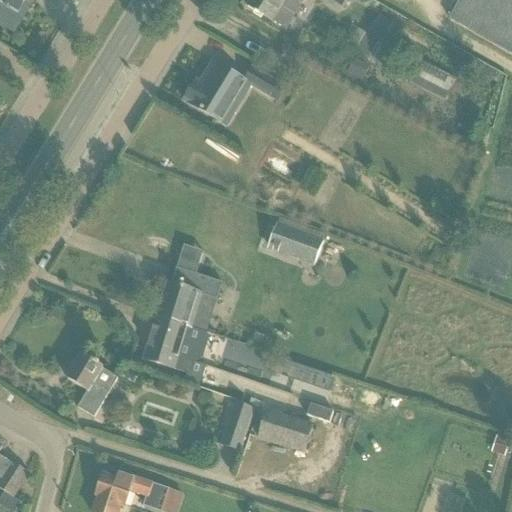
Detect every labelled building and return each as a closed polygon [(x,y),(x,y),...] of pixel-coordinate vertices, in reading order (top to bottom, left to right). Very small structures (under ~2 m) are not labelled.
[(0,0),(0,25),(14,34),(29,8),(24,5),(27,0),(0,0)] [(273,24),(285,3),(286,0),(291,0),(301,5),(304,0),(252,0),(248,8),(265,18),(273,24)] [(327,0),(342,9),(347,0),(327,0)] [(511,0),(462,0),(450,22),(511,56),(511,0)] [(381,17),(373,31),(386,38),(393,25),(381,17)] [(387,47),(352,26),(342,43),(376,64),(387,47)] [(355,61),(348,75),(361,82),(368,68),(355,61)] [(420,63),(410,83),(444,102),(456,82),(420,63)] [(215,121),(240,81),(213,64),(200,85),(196,83),(184,103),(215,121)] [(244,83),(278,103),(286,90),(278,85),(252,69),(244,83)] [(475,154),(485,156),(490,131),(480,129),(475,154)] [(316,266),(324,243),(277,226),(268,247),(316,266)] [(157,319),(144,362),(174,371),(191,376),(195,365),(203,360),(210,335),(191,329),(193,324),(202,295),(217,300),(222,284),(177,270),(172,286),(168,284),(158,315),(157,319)] [(94,419),(104,401),(118,379),(102,370),(99,367),(82,357),(67,381),(87,393),(78,409),(94,419)] [(323,390),(328,375),(298,365),(293,380),(323,390)] [(202,381),(199,390),(238,403),(241,394),(202,381)] [(342,381),(338,392),(350,396),(353,385),(342,381)] [(240,453),(254,411),(235,405),(221,447),(240,453)] [(306,416),(329,424),(333,413),(310,405),(306,416)] [(304,454),(310,435),(313,427),(267,413),(265,421),(258,439),(304,454)] [(126,422),(122,436),(146,443),(150,430),(126,422)] [(494,436),(490,451),(503,455),(508,440),(494,436)] [(0,479),(1,480),(0,481),(0,490),(13,499),(28,475),(0,457),(0,452),(2,449),(0,447),(0,479)] [(99,500),(94,511),(120,511),(122,507),(126,509),(131,494),(146,499),(143,508),(156,511),(160,511),(161,510),(168,491),(120,474),(117,480),(103,476),(96,499),(99,500)]
